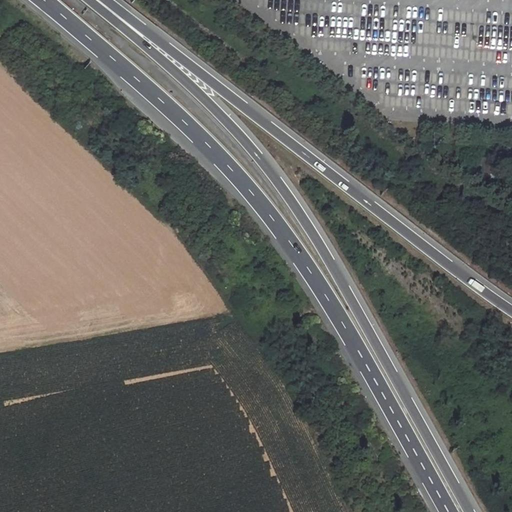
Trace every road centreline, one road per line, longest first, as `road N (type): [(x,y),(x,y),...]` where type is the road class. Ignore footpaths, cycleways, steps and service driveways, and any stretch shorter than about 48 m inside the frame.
road 1 (trunk): [(44,0),(248,188),(336,311),(448,511)]
road 2 (trunk): [(470,511),(353,301),(267,167),(159,56),(89,0)]
road 3 (trunk): [(511,312),(106,0)]
road 4 (unknown): [(511,121),(395,116),(313,57)]
road 5 (unknown): [(313,57),(511,64)]
road 6 (unknown): [(366,0),(511,8)]
